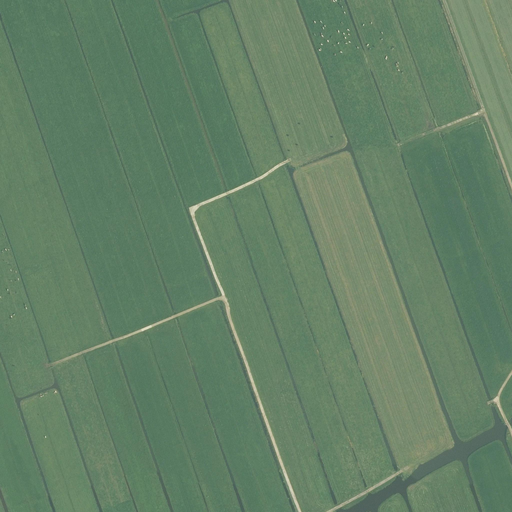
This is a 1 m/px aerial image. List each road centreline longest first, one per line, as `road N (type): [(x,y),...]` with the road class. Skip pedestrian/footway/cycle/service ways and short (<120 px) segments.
road 1 (track): [(299,511),(190,209),(290,159)]
road 2 (track): [(511,187),(444,0)]
road 3 (track): [(223,298),(47,366)]
